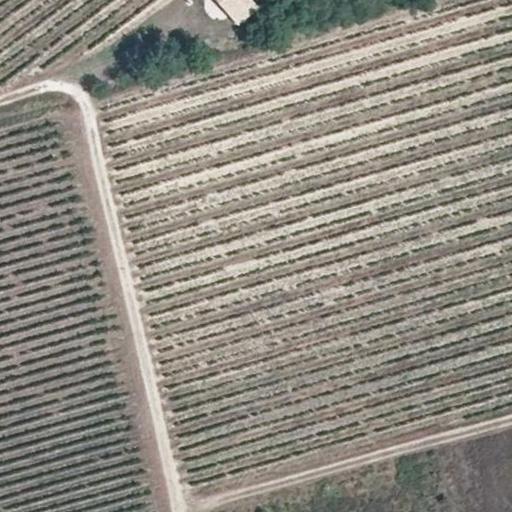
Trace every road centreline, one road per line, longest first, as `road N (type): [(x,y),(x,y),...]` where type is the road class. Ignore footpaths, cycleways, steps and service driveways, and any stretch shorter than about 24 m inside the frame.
road 1 (track): [(180,511),(81,98),(58,85),(0,100)]
road 2 (track): [(511,418),(197,511)]
